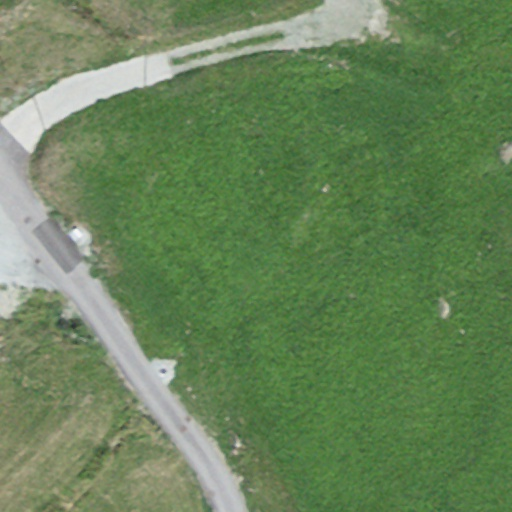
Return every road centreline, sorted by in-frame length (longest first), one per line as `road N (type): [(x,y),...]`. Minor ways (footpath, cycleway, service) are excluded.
road 1 (unclassified): [(1,177),(215,475),(230,511)]
road 2 (track): [(0,139),(45,106),(104,81),(317,26),(342,16),(345,0)]
